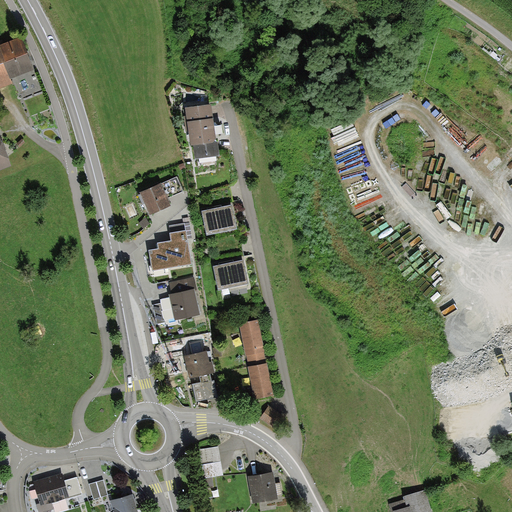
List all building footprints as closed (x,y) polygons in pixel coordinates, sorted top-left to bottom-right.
[(0,89),(15,84),(20,98),(38,91),(31,75),(36,73),(22,36),(2,44),(0,39),(0,89)] [(217,144),(212,106),(186,110),(191,148),(193,147),(195,162),(221,159),(219,144),(217,144)] [(333,126),(338,144),(359,138),(355,120),(333,126)] [(0,140),(0,171),(11,167),(0,140)] [(150,210),(171,202),(168,195),(183,190),(177,176),(162,182),(162,180),(141,188),(150,210)] [(218,229),(219,234),(236,231),(234,225),(237,224),(232,201),(201,207),(206,231),(218,229)] [(153,269),(191,262),(187,237),(193,236),(189,215),(180,217),(181,221),(168,224),(170,236),(157,239),(158,245),(149,246),(153,269)] [(244,257),(214,263),(219,287),(228,285),(229,289),(248,286),(247,281),(249,280),(244,257)] [(155,324),(197,314),(189,279),(170,284),(173,299),(150,305),(155,324)] [(246,353),(248,353),(264,349),(266,349),(258,315),(238,320),(246,353)] [(193,356),(186,358),(190,378),(211,374),(206,347),(192,350),(193,356)] [(254,394),(274,391),(268,359),(266,360),(264,349),(248,353),(250,363),(248,363),(254,394)] [(198,400),(219,395),(215,377),(193,383),(198,400)] [(284,415),(268,405),(260,417),(276,427),(284,415)] [(203,462),(220,459),(218,445),(200,448),(203,462)] [(248,474),(252,500),(277,496),(273,469),(248,474)] [(82,491),(76,475),(65,479),(63,471),(33,480),(39,500),(35,502),(38,511),(39,511),(54,507),(55,511),(70,507),(66,496),(82,491)] [(94,499),(108,495),(104,479),(89,483),(94,499)] [(138,511),(132,491),(109,498),(113,511),(138,511)] [(428,511),(423,492),(389,501),(392,511),(428,511)]
